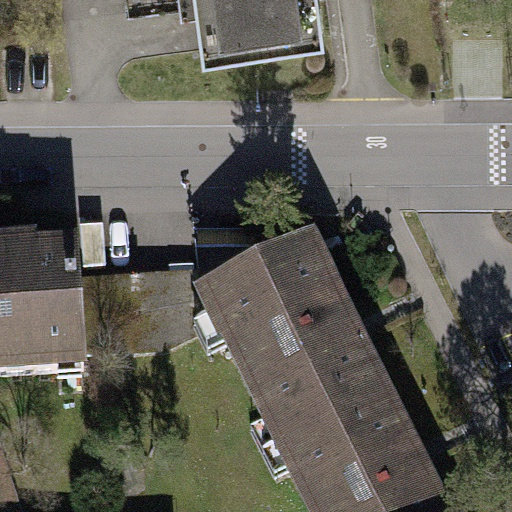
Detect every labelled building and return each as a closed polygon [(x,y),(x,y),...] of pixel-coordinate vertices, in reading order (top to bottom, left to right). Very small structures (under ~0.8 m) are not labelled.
[(133,0),(135,12),(195,4),(194,0),(133,0)] [(194,0),(195,4),(207,66),(325,48),(319,0),(194,0)] [(207,328),(269,448),(375,394),(300,248),(259,269),(208,295),(207,328)] [(0,404),(88,397),(84,355),(78,282),(76,257),(34,261),(33,250),(0,253),(0,404)] [(198,278),(78,282),(84,355),(168,349),(207,328),(208,295),(259,269),(250,251),(198,251),(198,278)] [(269,448),(301,511),(434,511),(375,394),(269,448)] [(15,511),(0,462),(0,511),(15,511)]
